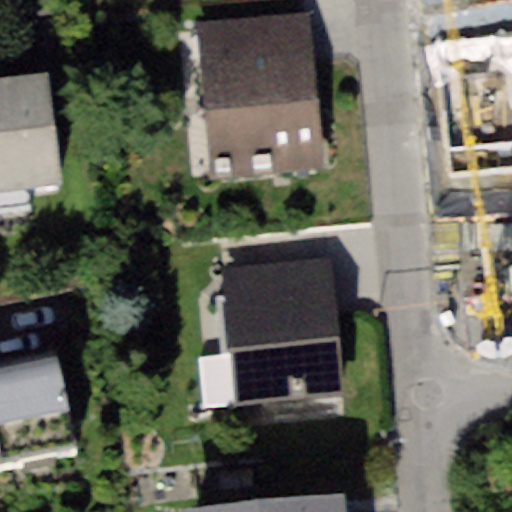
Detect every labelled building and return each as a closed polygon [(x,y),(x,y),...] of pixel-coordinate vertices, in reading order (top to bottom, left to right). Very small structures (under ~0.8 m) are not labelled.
[(313,16),(197,26),(210,177),(326,167),(313,16)] [(511,36),(431,43),(442,179),(511,173),(511,36)] [(49,74),(0,79),(0,190),(61,183),(49,74)] [(330,262),(222,273),(235,408),(343,398),(330,262)] [(9,366),(0,367),(0,459),(2,470),(75,455),(55,357),(9,366)] [(347,511),(346,497),(191,511),(347,511)]
